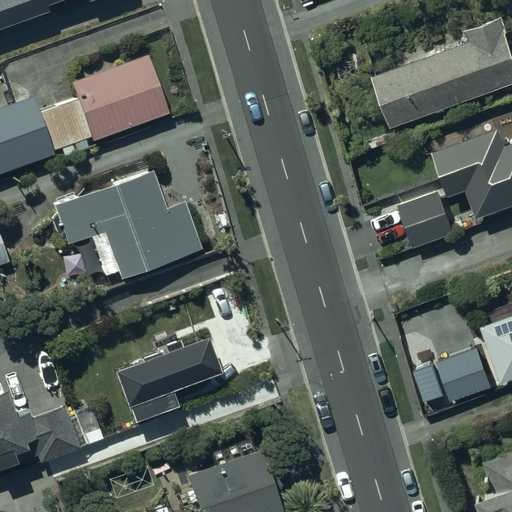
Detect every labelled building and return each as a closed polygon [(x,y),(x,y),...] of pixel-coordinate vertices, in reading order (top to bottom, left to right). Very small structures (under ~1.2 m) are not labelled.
[(0,0),(0,20),(44,4),(42,0),(0,0)] [(511,79),(511,50),(499,13),(462,26),(466,37),(369,70),(387,123),(511,79)] [(34,110),(29,93),(0,103),(0,169),(49,153),(48,150),(72,142),(74,150),(89,146),(86,138),(164,112),(144,55),(67,81),(72,97),(34,110)] [(497,125),(430,149),(446,193),(464,186),(474,213),(511,199),(511,138),(503,141),(497,125)] [(148,167),(50,202),(64,241),(98,229),(115,275),(198,246),(181,197),(161,204),(148,167)] [(436,187),(396,202),(410,245),(459,229),(450,200),(441,203),(436,187)] [(484,320),(479,322),(499,380),(511,375),(511,289),(508,291),(511,301),(481,311),(484,320)] [(108,363),(127,418),(174,402),(167,382),(217,365),(205,330),(108,363)] [(475,344),(434,358),(449,398),(489,383),(475,344)] [(0,469),(35,457),(36,461),(78,446),(61,401),(25,415),(22,407),(9,412),(0,387),(0,469)] [(210,459),(178,470),(192,511),(259,511),(273,508),(252,444),(249,446),(246,438),(207,451),(210,459)] [(478,511),(511,511),(511,447),(481,457),(491,488),(472,494),(478,511)]
